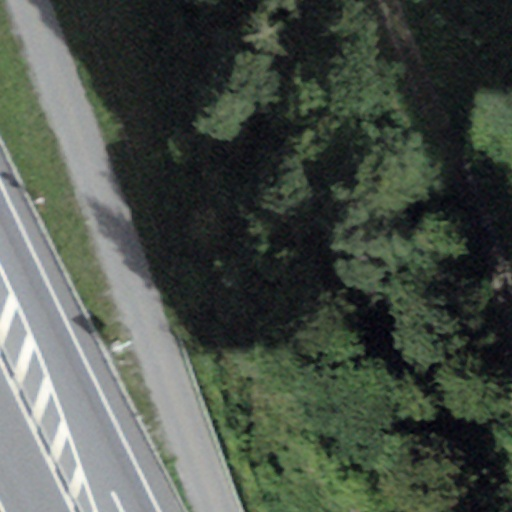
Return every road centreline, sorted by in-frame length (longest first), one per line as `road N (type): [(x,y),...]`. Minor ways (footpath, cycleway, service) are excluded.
road 1 (track): [(425,0),(441,123),(511,372)]
road 2 (trunk): [(134,511),(0,223)]
